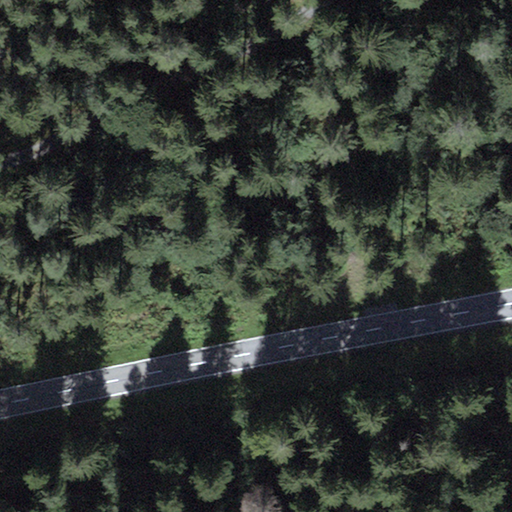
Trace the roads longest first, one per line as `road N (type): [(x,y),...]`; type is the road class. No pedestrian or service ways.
road 1 (tertiary): [(511,304),(0,405)]
road 2 (track): [(322,0),(33,153),(0,162)]
